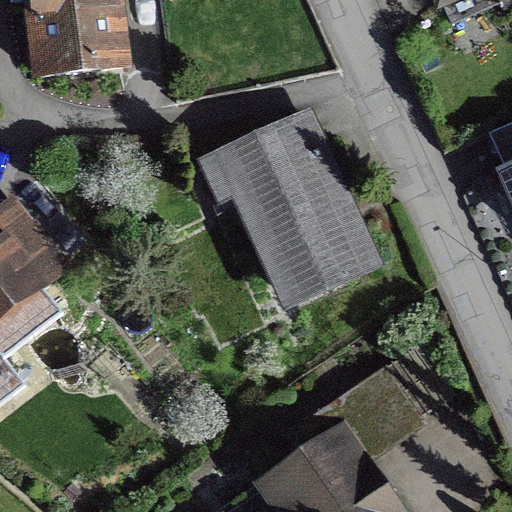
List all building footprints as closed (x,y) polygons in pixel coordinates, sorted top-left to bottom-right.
[(114,0),(21,0),(32,81),(123,70),(114,0)] [(426,0),(430,9),(450,0),(426,0)] [(310,112),(199,160),(220,206),(235,200),(282,306),(377,264),(310,112)] [(511,163),(492,173),(511,216),(511,163)] [(0,315),(57,273),(4,202),(0,204),(0,315)] [(281,511),(401,511),(363,454),(340,469),(324,444),(264,484),(281,511)]
